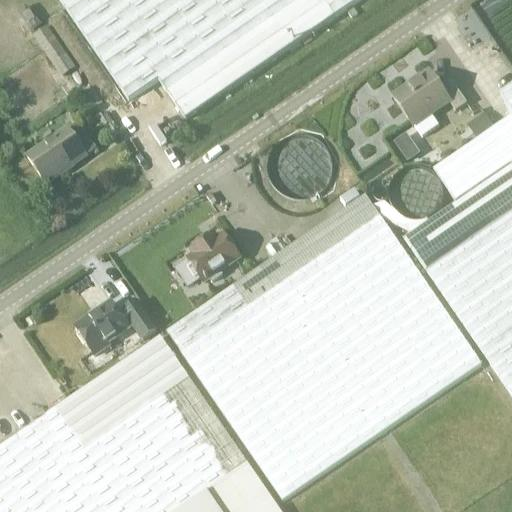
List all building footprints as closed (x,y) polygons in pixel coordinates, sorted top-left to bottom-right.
[(363,0),(59,0),(130,102),(159,82),(187,121),(363,0)] [(32,39),(60,80),(75,70),(46,29),(32,39)] [(412,128),(449,105),(455,115),(467,108),(452,84),(441,91),(433,78),(412,90),(411,89),(394,99),(412,128)] [(456,207),(405,241),(427,274),(511,396),(511,87),(499,96),(511,114),(511,120),(505,125),(433,174),(456,207)] [(27,157),(46,185),(87,158),(86,157),(97,150),(82,127),(71,135),(67,130),(27,157)] [(336,168),(336,167),(336,160),(334,154),(331,148),(327,143),(322,139),(318,136),(312,134),(304,132),(298,132),(291,134),(284,137),(278,141),(273,147),(270,153),(267,160),(267,166),(267,173),(269,178),(272,185),(276,191),(282,195),(286,198),(293,201),(300,202),(307,201),(314,199),(320,196),(325,193),(330,187),(333,182),(335,175),(336,168)] [(438,199),(438,198),(438,193),(436,188),(433,183),(430,179),(424,175),(421,174),(416,172),(410,172),(407,173),(401,174),(396,178),(393,181),(390,184),(387,190),(386,199),(386,204),(388,208),(390,212),(393,217),(396,219),(401,222),(406,224),(411,225),(417,224),(421,223),(425,221),(430,218),(433,214),(436,209),(438,204),(438,199)] [(366,198),(258,271),(166,334),(283,503),(482,367),(366,198)] [(194,256),(188,261),(203,283),(240,259),(224,236),(211,245),(207,240),(191,251),(194,256)] [(96,318),(78,331),(77,331),(94,357),(110,347),(108,345),(129,330),(111,304),(94,315),(96,318)] [(0,448),(0,511),(280,511),(248,465),(160,338),(68,402),(53,412),(0,448)]
